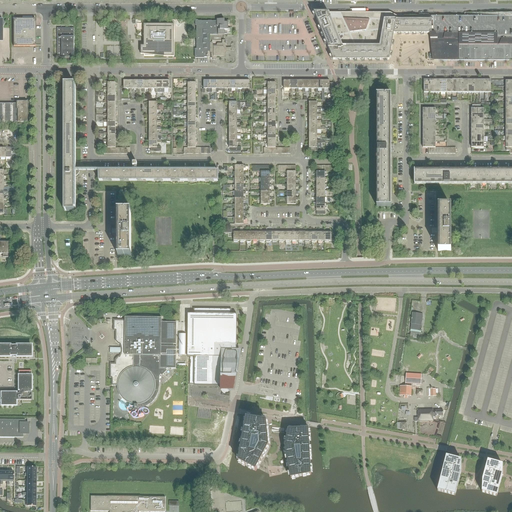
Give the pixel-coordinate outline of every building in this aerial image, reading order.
[(315,13),(314,13),(314,14),(315,17),(320,28),(321,31),(322,35),(324,38),(325,42),(327,45),(331,56),(332,59),(333,60),(339,60),(342,60),(346,60),(350,60),(354,60),(357,61),(361,61),(365,61),(369,61),(372,61),(376,61),(380,61),(384,61),(387,61),(389,61),(389,59),(390,56),(390,53),(392,45),(392,42),(394,34),(398,34),(401,34),(405,34),(409,34),(413,34),(416,34),(420,34),(424,34),(430,34),(431,34),(432,37),(434,60),(441,60),(441,61),(442,61),(511,60),(511,13),(465,13),(464,13),(464,15),(464,16),(443,16),(429,16),(429,14),(419,14),(419,16),(397,16),(390,13),(334,13),(329,13),(315,13)] [(35,19),(13,19),(13,47),(35,46),(35,19)] [(210,57),(210,53),(210,43),(210,35),(225,35),(227,35),(227,34),(231,34),(231,29),(227,29),(227,25),(229,25),(229,21),(224,21),(224,20),(217,20),(217,22),(198,22),(198,20),(195,20),(195,26),(197,26),(197,49),(195,49),(195,58),(204,58),(208,58),(208,57),(210,57)] [(141,46),(141,55),(144,55),(144,56),(154,56),(154,55),(164,55),(164,57),(174,57),(174,39),(174,25),(162,25),(162,24),(159,24),(159,25),(144,25),(144,46),(141,46)] [(74,28),(57,28),(57,56),(61,56),(61,58),(74,58),(74,56),(74,39),(74,36),(73,36),(74,36),(74,28)] [(213,60),(215,60),(216,60),(216,59),(217,59),(217,56),(220,56),(220,57),(225,57),(225,51),(227,51),(227,48),(225,48),(225,47),(226,47),(226,42),(226,41),(225,40),(222,40),(222,43),(218,43),(218,44),(217,44),(217,45),(217,46),(213,46),(213,43),(210,43),(210,53),(210,57),(210,58),(213,58),(213,60)] [(107,84),(107,88),(107,89),(115,89),(115,83),(108,83),(108,81),(103,81),(103,84),(107,84)] [(130,89),(130,81),(124,81),(124,89),(129,89),(129,93),(132,93),(132,89),(130,89)] [(132,89),(136,89),(136,93),(138,93),(138,89),(139,89),(137,89),(137,81),(130,81),(130,89),(132,89)] [(143,81),(137,81),(137,89),(139,89),(142,89),(142,93),(145,93),(145,89),(143,89),(143,81)] [(150,81),(143,81),(143,89),(145,89),(149,89),(149,93),(151,93),(151,89),(150,89),(150,81)] [(156,81),(150,81),(150,89),(151,89),(155,89),(155,93),(158,93),(158,89),(156,89),(156,81)] [(163,81),(156,81),(156,89),(158,89),(158,93),(164,93),(164,89),(163,89),(163,81)] [(169,81),(163,81),(163,89),(164,89),(168,89),(168,93),(171,93),(171,89),(169,89),(169,88),(169,81)] [(187,84),(187,88),(188,88),(188,89),(196,89),(196,83),(188,83),(188,81),(184,81),(184,84),(187,84)] [(204,89),(207,89),(207,93),(212,93),(212,89),(210,89),(210,81),(204,81),(204,89)] [(217,89),(217,81),(210,81),(210,89),(212,89),(216,89),(216,93),(218,93),(218,89),(217,89)] [(223,89),(223,81),(217,81),(217,89),(218,89),(222,89),(222,93),(225,93),(225,89),(223,89)] [(230,89),(230,81),(223,81),(223,89),(225,89),(229,89),(229,93),(231,93),(231,89),(230,89)] [(236,89),(236,81),(230,81),(230,89),(231,89),(235,89),(235,93),(238,93),(238,89),(236,89)] [(243,81),(236,81),(236,89),(238,89),(242,89),(242,93),(244,93),(244,89),(243,89),(243,81)] [(251,88),(249,88),(249,81),(243,81),(243,89),(244,89),(248,89),(248,93),(251,93),(251,88)] [(290,89),(290,81),(284,81),(284,89),(289,89),(289,93),(292,93),(292,89),(290,89)] [(297,89),(297,81),(290,81),(290,89),(292,89),(296,89),(296,93),(298,93),(298,89),(297,89)] [(303,89),(303,81),(297,81),(297,89),(298,89),(302,89),(302,93),(305,93),(305,89),(303,89)] [(310,89),(310,81),(303,81),(303,89),(305,89),(309,89),(309,93),(311,93),(311,89),(310,89)] [(310,81),(310,89),(311,89),(315,89),(315,93),(318,93),(318,89),(316,89),(316,81),(310,81)] [(316,81),(316,89),(318,89),(322,89),(322,93),(324,93),(324,89),(323,89),(323,81),(316,81)] [(333,83),(331,83),(329,83),(329,81),(323,81),(323,89),(324,89),(328,89),(328,93),(331,93),(331,89),(333,89),(333,83)] [(64,84),(64,211),(74,211),(74,210),(76,210),(76,176),(76,175),(77,175),(78,174),(76,172),(76,171),(76,170),(76,85),(74,85),(74,84),(64,84)] [(188,88),(187,88),(184,88),(184,91),(187,91),(187,94),(188,94),(188,96),(196,96),(196,89),(188,89),(188,88)] [(267,89),(267,88),(263,88),(263,90),(267,90),(267,94),(267,96),(275,96),(275,89),(267,89)] [(105,97),(105,101),(107,101),(107,102),(115,102),(115,96),(107,96),(107,94),(104,94),(104,96),(104,97),(105,97)] [(188,94),(187,94),(184,94),(184,97),(187,97),(187,101),(188,101),(188,102),(196,102),(196,96),(188,96),(188,94)] [(268,97),(267,101),(267,102),(275,102),(275,96),(267,96),(267,94),(264,94),(264,97),(268,97)] [(391,206),(389,206),(389,175),(391,175),(391,153),(390,149),(390,144),(390,95),(391,95),(391,94),(376,94),(376,95),(377,95),(377,175),(377,206),(376,206),(376,207),(391,206)] [(104,103),(105,103),(105,107),(108,107),(108,109),(115,109),(115,102),(107,102),(107,101),(105,101),(104,101),(104,103)] [(188,101),(187,101),(184,101),(184,103),(188,103),(187,107),(188,107),(188,109),(196,109),(196,102),(188,102),(188,101)] [(267,107),(267,109),(275,109),(275,102),(267,102),(267,101),(264,101),(264,103),(268,103),(267,107)] [(27,102),(22,102),(16,102),(16,104),(0,103),(0,121),(17,122),(27,122),(27,102)] [(159,106),(157,106),(157,102),(149,102),(149,109),(157,109),(157,110),(161,110),(161,108),(159,108),(159,106)] [(240,108),(240,102),(229,102),(229,109),(237,109),(237,110),(241,110),(241,108),(240,108)] [(317,102),(309,102),(309,109),(317,109),(317,110),(321,110),(321,108),(317,108),(317,102)] [(108,107),(105,107),(104,107),(104,110),(107,110),(107,114),(107,115),(116,115),(115,109),(108,109),(108,107)] [(188,107),(187,107),(184,107),(184,110),(188,110),(187,114),(188,114),(188,115),(196,115),(196,109),(188,109),(188,107)] [(267,114),(267,115),(275,115),(275,109),(267,109),(267,107),(264,107),(264,110),(267,110),(267,114)] [(157,109),(149,109),(149,115),(157,115),(157,117),(161,117),(161,114),(157,114),(157,110),(157,109)] [(229,109),(229,115),(237,115),(237,117),(241,117),(241,114),(237,114),(237,110),(237,109),(229,109)] [(317,109),(309,109),(309,115),(317,115),(317,117),(321,117),(321,114),(317,114),(317,110),(317,109)] [(188,114),(187,114),(184,114),(184,116),(188,116),(188,120),(188,122),(196,122),(196,115),(188,115),(188,114)] [(267,120),(267,122),(275,122),(275,115),(267,115),(267,114),(264,114),(264,116),(267,116),(267,120)] [(157,115),(149,115),(149,122),(157,122),(157,123),(161,123),(161,121),(157,121),(157,117),(157,115)] [(229,115),(229,122),(237,122),(237,123),(241,123),(241,121),(237,121),(237,117),(237,115),(229,115)] [(317,115),(309,115),(309,122),(317,122),(317,124),(321,124),(321,121),(317,121),(317,117),(317,115)] [(107,122),(107,120),(104,120),(104,123),(107,123),(107,127),(108,127),(108,128),(116,128),(116,122),(107,122)] [(188,120),(184,120),(184,123),(188,123),(188,127),(188,128),(196,128),(196,122),(188,122),(188,120)] [(267,123),(267,127),(267,128),(275,128),(275,122),(267,122),(267,120),(264,120),(264,123),(267,123)] [(157,122),(149,122),(149,128),(157,128),(157,130),(161,130),(161,127),(157,127),(157,123),(157,122)] [(229,122),(229,128),(237,128),(237,130),(241,130),(241,127),(237,127),(237,123),(237,122),(229,122)] [(317,122),(309,122),(309,128),(317,128),(317,130),(321,130),(321,129),(321,127),(317,127),(317,124),(317,122)] [(108,127),(107,127),(104,127),(104,129),(107,129),(107,133),(108,133),(108,135),(116,135),(116,128),(108,128),(108,127)] [(188,127),(184,127),(184,129),(188,129),(188,133),(188,135),(196,135),(196,128),(188,128),(188,127)] [(267,129),(267,133),(267,135),(275,135),(275,128),(267,128),(267,127),(264,127),(264,129),(267,129)] [(157,128),(149,128),(149,135),(157,135),(157,136),(161,136),(161,134),(157,134),(157,130),(157,128)] [(229,128),(229,135),(237,135),(237,136),(241,136),(241,134),(237,134),(237,130),(237,128),(229,128)] [(317,128),(309,128),(309,135),(317,135),(317,136),(321,136),(321,134),(317,134),(317,130),(317,128)] [(108,133),(107,133),(104,133),(104,136),(107,136),(107,140),(108,140),(108,141),(116,141),(116,135),(108,135),(108,133)] [(188,133),(184,133),(184,136),(188,136),(188,140),(188,141),(196,141),(196,135),(188,135),(188,133)] [(267,140),(267,141),(275,141),(275,135),(267,135),(267,133),(264,133),(264,136),(267,136),(267,140)] [(161,140),(161,136),(157,136),(157,135),(149,135),(149,141),(157,141),(157,143),(161,143),(161,140)] [(229,135),(229,141),(237,141),(237,143),(241,143),(241,140),(237,140),(237,136),(237,135),(229,135)] [(317,135),(309,135),(309,141),(317,141),(317,143),(321,143),(321,140),(317,140),(317,136),(317,135)] [(108,140),(107,140),(104,140),(104,142),(107,142),(107,148),(110,148),(112,148),(115,148),(116,148),(116,141),(108,141),(108,140)] [(188,140),(184,140),(184,142),(188,142),(188,148),(190,148),(193,148),(196,148),(196,141),(188,141),(188,140)] [(267,142),(267,148),(270,148),(273,148),(275,148),(275,141),(267,141),(267,140),(264,140),(264,142),(267,142)] [(151,152),(161,152),(161,147),(157,147),(157,143),(157,141),(149,141),(149,148),(151,148),(151,152)] [(237,141),(229,141),(229,148),(231,148),(231,152),(241,152),(241,150),(241,147),(237,147),(237,143),(237,141)] [(321,143),(317,143),(317,141),(309,141),(309,148),(310,148),(310,151),(321,151),(321,147),(321,143)] [(11,154),(15,154),(15,148),(8,148),(8,147),(5,147),(5,158),(11,158),(11,154)] [(216,171),(216,170),(99,170),(99,171),(99,181),(218,181),(218,171),(216,171)] [(415,170),(414,170),(414,184),(468,184),(511,183),(511,171),(469,171),(469,170),(415,170)] [(325,204),(316,204),(314,204),(314,207),(316,207),(316,215),(325,215),(325,209),(326,209),(326,204),(325,204)] [(438,252),(451,252),(451,251),(450,206),(438,207),(438,228),(438,231),(438,233),(438,251),(438,252)] [(118,256),(131,256),(131,211),(118,211),(118,229),(118,231),(118,234),(118,256)] [(331,241),(336,241),(336,233),(331,233),(331,232),(327,232),(327,231),(324,231),(324,232),(324,241),(324,242),(328,242),(328,241),(331,241)] [(8,242),(0,241),(0,253),(2,254),(3,257),(8,257),(8,242)] [(236,345),(236,344),(237,314),(231,314),(231,309),(193,309),(193,314),(188,314),(188,323),(187,357),(190,357),(190,384),(194,384),(194,386),(217,386),(221,386),(221,391),(234,391),(235,391),(235,386),(239,359),(241,350),(236,349),(236,347),(236,346),(236,344),(236,345)] [(412,319),(411,324),(421,325),(423,315),(413,313),(412,318),(411,318),(411,319),(412,319)] [(134,317),(131,318),(125,317),(125,320),(113,320),(113,331),(115,331),(115,341),(118,344),(119,344),(120,345),(120,347),(121,348),(118,348),(118,350),(118,353),(121,353),(120,354),(120,355),(119,357),(118,357),(115,360),(115,364),(110,363),(110,378),(112,378),(112,385),(114,386),(117,386),(118,390),(119,395),(121,398),(122,399),(126,402),(131,404),(132,404),(134,405),(134,411),(138,411),(138,408),(142,408),(148,406),(152,402),(156,397),(158,392),(159,386),(159,376),(161,374),(162,375),(167,371),(166,370),(167,368),(176,368),(176,347),(174,347),(174,344),(176,344),(176,323),(176,322),(174,322),(163,322),(162,320),(161,320),(161,318),(155,318),(151,317),(147,316),(143,315),(139,316),(136,316),(134,317)] [(411,324),(410,332),(411,332),(421,333),(422,325),(421,325),(411,324)] [(0,357),(10,357),(16,357),(31,357),(31,346),(0,345),(0,357)] [(16,393),(3,393),(0,393),(0,405),(16,406),(16,401),(31,401),(31,371),(18,371),(18,391),(16,393)] [(406,373),(405,383),(412,384),(421,384),(421,374),(406,373)] [(400,386),(400,395),(404,396),(404,398),(407,398),(407,396),(411,396),(412,387),(405,386),(400,386)] [(414,418),(414,422),(416,422),(419,422),(433,421),(433,416),(435,415),(435,416),(443,416),(443,410),(435,410),(435,411),(433,411),(433,409),(418,410),(418,418),(416,418),(414,418)] [(246,418),(239,462),(256,471),(269,446),(266,421),(246,418)] [(0,437),(23,437),(23,433),(25,433),(25,434),(25,433),(26,432),(26,431),(26,430),(26,429),(27,428),(27,426),(27,425),(27,424),(25,424),(25,420),(0,419),(0,437)] [(289,429),(286,447),(291,478),(312,474),(309,428),(289,429)] [(448,457),(446,456),(437,491),(455,496),(457,489),(461,472),(461,463),(461,460),(454,458),(448,457)] [(482,479),(482,490),(482,492),(497,496),(498,493),(502,477),(502,466),(502,464),(487,460),(486,466),(485,468),(482,479)] [(109,511),(138,511),(139,511),(165,511),(165,497),(141,497),(107,496),(91,496),(91,511),(110,511),(109,511)]
